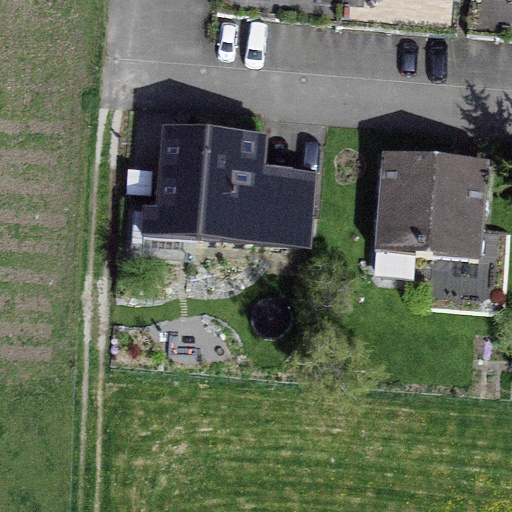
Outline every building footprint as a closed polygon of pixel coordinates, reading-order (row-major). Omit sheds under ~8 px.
[(248,18),(249,0),(219,0),(218,16),(248,18)] [(278,21),(279,0),(249,0),(248,18),(278,21)] [(279,0),(278,21),(338,26),(339,0),(279,0)] [(339,0),(338,26),(397,31),(399,0),(339,0)] [(459,0),(399,0),(397,31),(457,36),(459,0)] [(497,39),(500,0),(470,0),(467,37),(497,39)] [(511,0),(500,0),(497,39),(511,40),(511,0)] [(262,145),(168,138),(160,238),(298,249),(304,177),(260,173),(262,145)] [(485,171),(386,163),(379,238),(378,238),(375,272),(381,279),(413,282),(415,259),(478,264),(485,171)]
